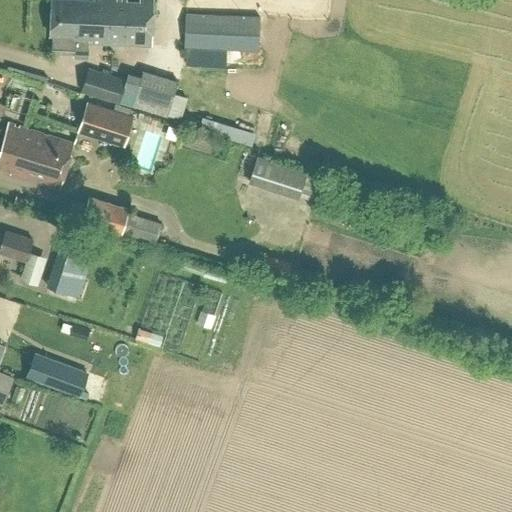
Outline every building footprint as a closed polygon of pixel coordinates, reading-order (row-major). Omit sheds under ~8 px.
[(51,0),(50,34),(75,36),(74,42),(74,47),(85,47),(85,42),(88,42),(106,43),(107,0),(51,0)] [(126,0),(107,0),(106,43),(152,45),(153,0),(139,0),(139,1),(126,0)] [(185,12),(184,47),(202,48),(201,66),(226,67),(226,48),(259,50),(260,15),(185,12)] [(74,58),(89,59),(90,47),(85,47),(74,47),(74,58)] [(140,77),(131,105),(167,116),(179,80),(143,68),(140,77)] [(89,70),(83,90),(119,101),(125,82),(89,70)] [(77,131),(125,145),(134,115),(86,100),(77,131)] [(0,169),(10,173),(12,166),(20,141),(17,140),(22,125),(19,124),(8,121),(5,130),(0,128),(0,169)] [(75,141),(22,125),(17,140),(20,141),(12,166),(10,173),(10,174),(59,189),(75,141)] [(297,198),(299,193),(306,171),(256,154),(249,177),(247,182),(297,198)] [(81,221),(121,234),(130,207),(90,194),(81,221)] [(16,195),(13,203),(24,206),(27,198),(16,195)] [(161,222),(137,214),(130,237),(154,245),(161,222)] [(5,228),(0,243),(0,252),(24,261),(33,237),(5,228)] [(61,241),(50,274),(64,279),(60,290),(73,294),(88,250),(61,241)] [(258,253),(256,261),(271,265),(273,257),(258,253)] [(162,335),(139,327),(136,337),(159,344),(162,335)] [(36,354),(28,376),(78,395),(86,372),(36,354)] [(0,371),(0,403),(2,404),(14,377),(0,371)] [(82,389),(80,396),(86,399),(89,391),(82,389)]
